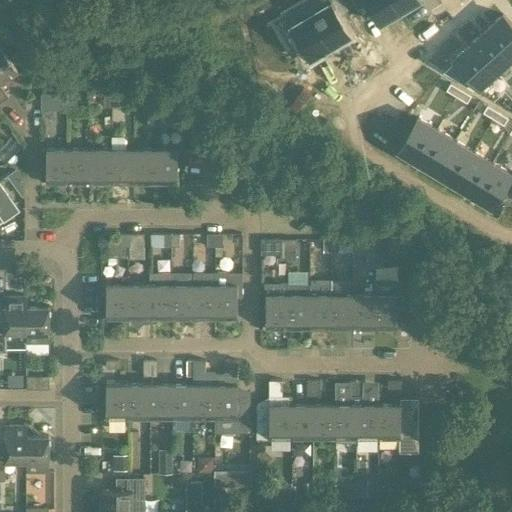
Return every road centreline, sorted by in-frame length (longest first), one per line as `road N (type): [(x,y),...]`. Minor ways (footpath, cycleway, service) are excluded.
road 1 (residential): [(511,230),(356,151),(385,76),(466,8)]
road 2 (residential): [(67,248),(84,219),(245,218),(251,348)]
road 3 (residential): [(434,364),(271,366),(251,348)]
road 4 (residential): [(251,348),(71,346)]
road 5 (residential): [(33,249),(33,102)]
